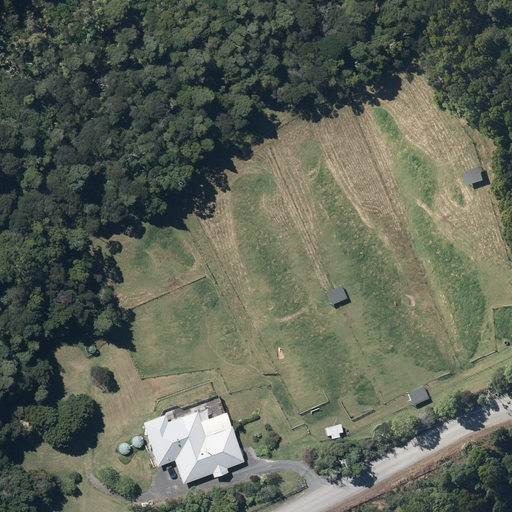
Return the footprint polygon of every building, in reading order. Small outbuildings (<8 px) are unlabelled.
[(479,167),(464,172),(469,185),(483,181),(479,167)] [(339,285),(323,292),(329,305),(345,299),(339,285)] [(422,382),(405,392),(412,405),(429,395),(422,382)] [(156,465),(171,459),(180,484),(209,473),(211,478),(225,472),(223,468),(242,460),(222,409),(205,416),(200,405),(164,420),(160,411),(138,419),(156,465)] [(339,422),(322,427),(325,435),(328,434),(330,440),(339,437),(337,432),(342,430),(339,422)]
